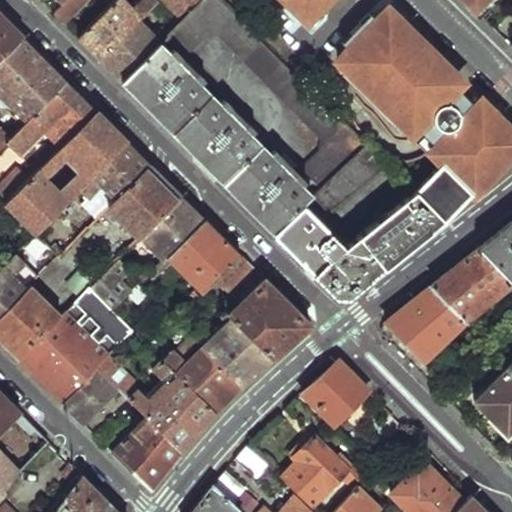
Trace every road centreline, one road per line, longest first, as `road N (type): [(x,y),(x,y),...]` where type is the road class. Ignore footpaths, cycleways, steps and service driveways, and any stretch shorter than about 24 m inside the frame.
road 1 (residential): [(14,0),(341,326)]
road 2 (residential): [(164,511),(233,426),(341,326)]
road 3 (residential): [(511,488),(341,326)]
road 4 (residential): [(341,326),(511,192)]
road 5 (residential): [(148,511),(0,360)]
road 6 (residential): [(511,88),(422,0)]
